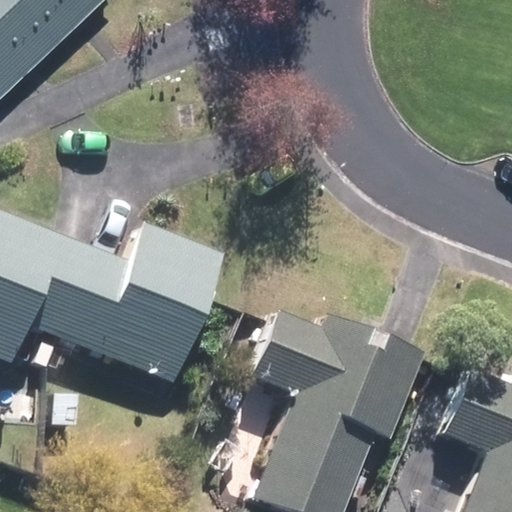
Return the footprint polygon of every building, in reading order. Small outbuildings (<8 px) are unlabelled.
[(0,0),(0,87),(91,0),(0,0)] [(55,344),(91,259),(0,219),(0,364),(4,367),(20,328),(55,344)] [(91,259),(55,344),(42,373),(63,382),(78,349),(164,386),(217,259),(136,225),(117,269),(91,259)] [(246,498),(281,511),(335,511),(365,436),(382,443),(416,359),(376,342),(369,359),(352,353),(360,336),(317,319),(311,333),(271,318),(245,381),(287,398),(246,498)] [(455,511),(511,511),(511,378),(505,393),(462,376),(439,439),(479,455),(455,511)] [(74,494),(94,503),(100,490),(79,482),(74,494)] [(138,511),(158,511),(159,510),(143,502),(138,511)]
